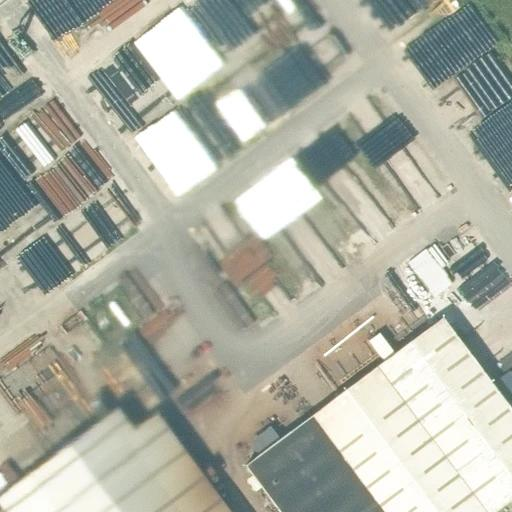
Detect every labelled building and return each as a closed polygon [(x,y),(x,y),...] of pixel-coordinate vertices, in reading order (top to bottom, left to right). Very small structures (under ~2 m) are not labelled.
[(511,181),(511,180),(511,110),(480,130),(511,181)] [(78,177),(90,172),(84,159),(64,169),(56,152),(29,165),(48,205),(83,189),(78,177)] [(121,256),(109,261),(117,279),(129,274),(121,256)] [(278,511),(494,511),(511,499),(511,413),(442,319),(244,466),(278,511)] [(163,329),(151,335),(156,346),(168,340),(163,329)] [(383,358),(391,352),(376,333),(368,339),(383,358)] [(134,433),(117,410),(0,497),(0,506),(4,511),(228,511),(157,416),(134,433)]
